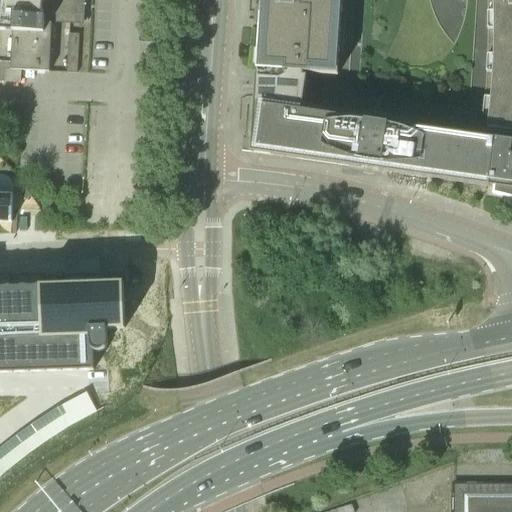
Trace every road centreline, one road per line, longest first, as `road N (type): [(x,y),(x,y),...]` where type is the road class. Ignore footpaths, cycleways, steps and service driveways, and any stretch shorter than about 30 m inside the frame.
road 1 (primary): [(487,340),(377,356),(246,400),(116,456),(37,511)]
road 2 (primary): [(497,248),(323,192),(238,181),(228,172),(209,179)]
road 3 (tertiary): [(234,511),(199,298)]
road 4 (primary): [(310,429),(511,373)]
road 5 (primary): [(310,429),(511,418)]
road 6 (primary): [(148,511),(216,470),(310,429)]
road 7 (tertiary): [(209,179),(223,0)]
road 8 (tertiary): [(195,0),(183,178)]
road 9 (residential): [(124,249),(0,253)]
road 10 (tertiary): [(183,178),(187,268),(199,298)]
road 11 (tertiary): [(199,298),(212,268),(209,179)]
